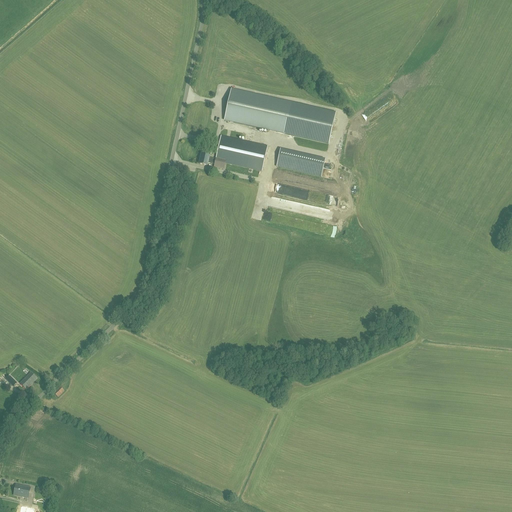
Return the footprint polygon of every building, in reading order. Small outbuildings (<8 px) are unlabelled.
[(304,138),(329,144),(336,113),(293,104),(231,90),(225,120),(269,131),(283,134),(304,138)] [(262,172),(268,146),(221,136),(216,159),(209,158),(210,155),(202,153),(199,164),(207,166),(208,163),(214,165),(214,167),(224,170),(225,163),(262,172)] [(310,214),(323,216),(323,219),(331,221),(333,210),(311,206),(310,214)] [(26,389),(37,379),(31,373),(20,383),(26,389)] [(13,387),(17,383),(10,376),(6,380),(13,387)] [(58,398),(65,391),(60,387),(53,393),(58,398)] [(28,498),(31,488),(16,485),(14,495),(28,498)]
